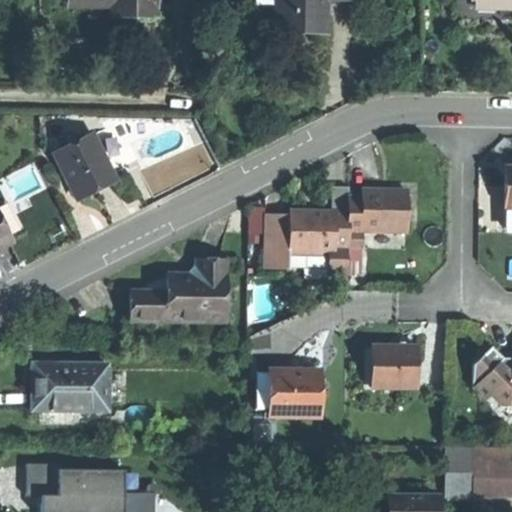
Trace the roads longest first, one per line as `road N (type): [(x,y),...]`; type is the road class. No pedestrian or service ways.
road 1 (residential): [(463,111),(373,115),(0,303)]
road 2 (residential): [(463,111),(466,306)]
